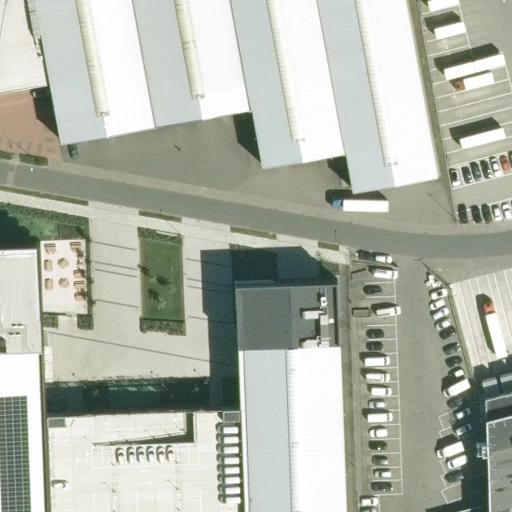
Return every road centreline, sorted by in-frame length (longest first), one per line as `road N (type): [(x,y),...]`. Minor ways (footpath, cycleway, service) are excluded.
road 1 (unclassified): [(0,171),(401,255),(459,259),(511,251)]
road 2 (unknown): [(158,205),(126,392),(129,413),(153,430),(192,430),(202,412),(209,215)]
road 3 (unknown): [(401,255),(406,413),(394,511)]
